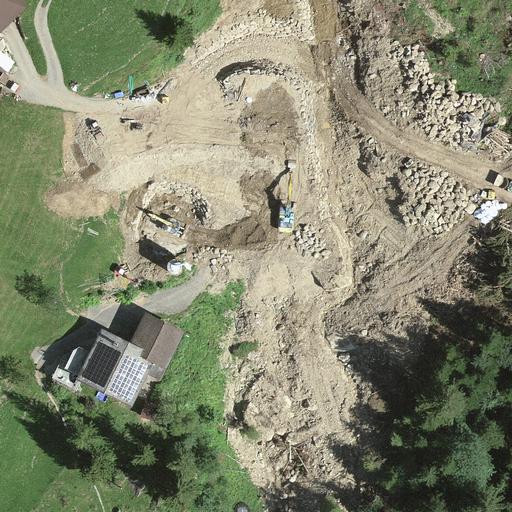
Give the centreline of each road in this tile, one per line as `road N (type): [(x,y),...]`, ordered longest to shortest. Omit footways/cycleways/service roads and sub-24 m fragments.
road 1 (track): [(446,147),(269,47),(233,55),(132,104),(38,93)]
road 2 (track): [(46,357),(192,284),(216,261),(220,238),(195,174),(202,142),(286,52)]
